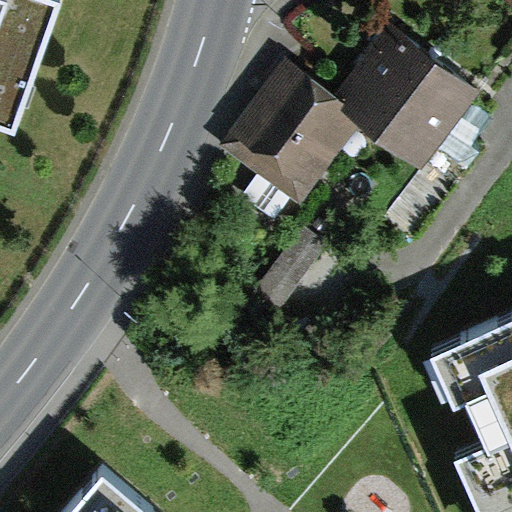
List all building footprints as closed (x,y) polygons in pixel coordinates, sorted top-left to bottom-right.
[(54,0),(0,0),(0,113),(15,118),(54,0)] [(386,29),(336,100),(343,105),(340,109),(360,124),(421,167),(475,92),(386,29)] [(280,58),(217,142),(298,204),(360,124),(340,109),(343,105),(336,100),(280,58)] [(511,511),(511,312),(429,350),(454,403),(465,398),(484,439),(453,454),(479,511),(511,511)] [(155,511),(105,470),(69,511),(155,511)]
